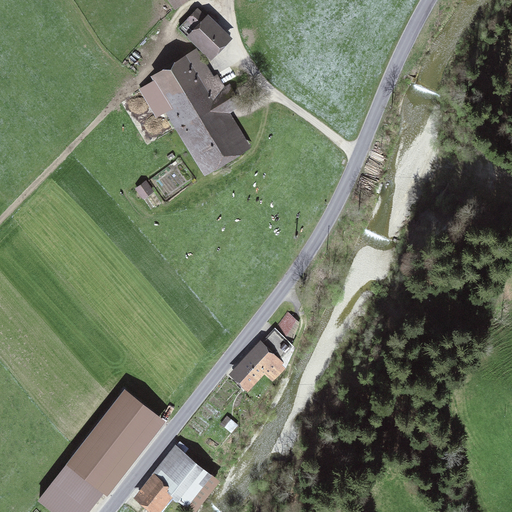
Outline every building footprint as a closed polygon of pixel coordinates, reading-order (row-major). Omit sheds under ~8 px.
[(227,38),(196,9),(178,28),(208,57),(227,38)] [(189,61),(156,82),(207,166),(241,145),(221,113),(239,102),(230,88),(226,91),(216,75),(203,83),(189,61)] [(151,191),(145,183),(137,188),(143,197),(151,191)] [(291,340),(298,324),(293,317),(288,313),(277,327),(291,340)] [(284,365),(291,344),(275,329),(235,374),(246,384),(262,368),(273,378),(284,365)] [(124,390),(37,502),(50,511),(89,511),(103,494),(107,497),(166,422),(124,390)] [(230,431),(237,424),(227,416),(221,423),(230,431)] [(195,508),(217,481),(206,472),(208,470),(184,451),(170,469),(165,465),(164,467),(140,496),(156,509),(172,489),(195,508)]
